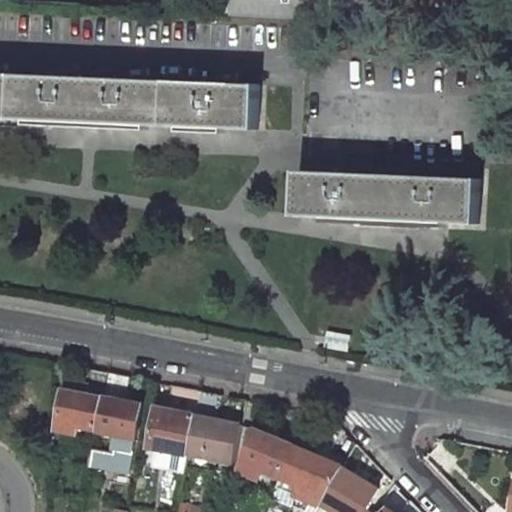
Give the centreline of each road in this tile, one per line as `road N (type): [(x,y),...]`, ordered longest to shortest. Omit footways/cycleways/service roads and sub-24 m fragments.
road 1 (unclassified): [(0,340),(359,408)]
road 2 (unclassified): [(359,408),(511,434)]
road 3 (residential): [(359,408),(456,511)]
